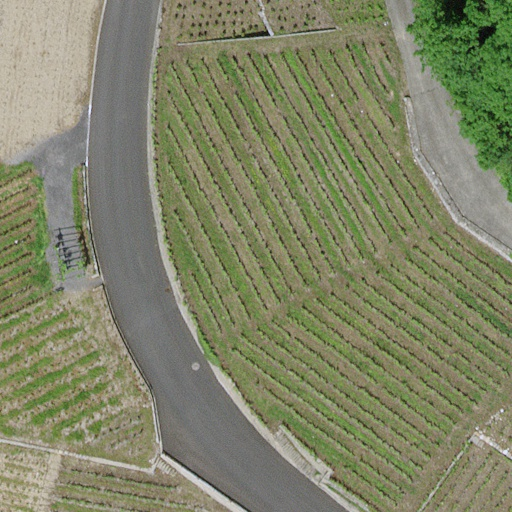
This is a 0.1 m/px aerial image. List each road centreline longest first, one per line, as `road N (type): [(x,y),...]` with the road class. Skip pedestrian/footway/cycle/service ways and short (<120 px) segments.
road 1 (unclassified): [(303,511),(198,408),(140,291),(117,171),(134,0)]
road 2 (track): [(395,0),(448,137),(511,210)]
